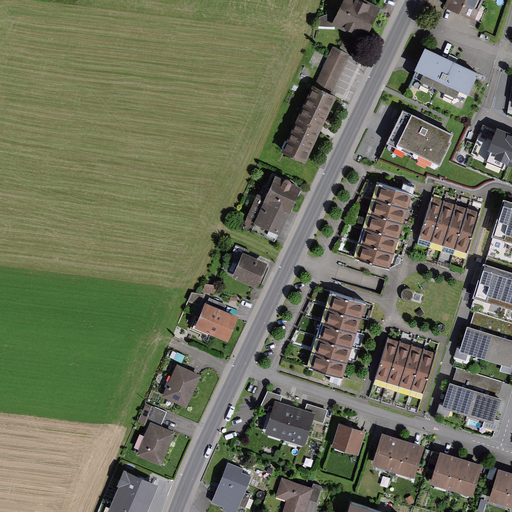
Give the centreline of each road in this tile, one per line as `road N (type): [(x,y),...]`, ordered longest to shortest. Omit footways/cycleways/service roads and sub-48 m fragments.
road 1 (tertiary): [(405,23),(240,367)]
road 2 (residential): [(240,367),(502,450)]
road 3 (tertiary): [(240,367),(177,511)]
